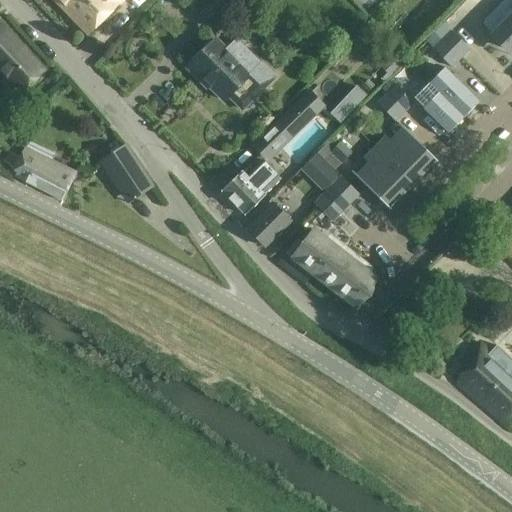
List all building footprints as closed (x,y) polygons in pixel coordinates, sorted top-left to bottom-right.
[(55,0),(86,32),(119,0),(55,0)] [(510,57),(511,55),(511,14),(490,37),(510,57)] [(0,70),(19,91),(44,69),(2,23),(0,24),(0,70)] [(442,41),(460,58),(469,49),(451,32),(442,41)] [(227,48),(217,38),(187,68),(186,67),(185,68),(198,80),(201,78),(223,100),(224,100),(223,98),(226,95),(244,113),(278,80),(236,38),(227,48)] [(451,68),(460,58),(442,41),(433,50),(451,68)] [(398,48),(388,58),(396,67),(407,57),(398,48)] [(429,84),(464,118),(479,103),(453,78),(444,69),(429,84)] [(448,133),(464,118),(429,84),(414,99),(423,108),(423,109),(448,133)] [(386,95),(404,112),(413,103),(395,86),(386,95)] [(395,122),(404,112),(386,95),(377,104),(395,122)] [(290,133),(277,120),(253,144),(266,157),(290,133)] [(375,148),(413,186),(420,179),(415,175),(432,158),(433,159),(433,158),(407,132),(406,132),(407,133),(395,146),(386,137),(375,148)] [(74,172),(53,162),(52,161),(55,156),(27,142),(14,170),(18,171),(15,176),(61,198),(74,172)] [(127,202),(151,185),(125,145),(100,161),(127,202)] [(407,192),(413,186),(375,148),(364,159),(373,168),(361,180),(360,179),(359,180),(386,206),(387,205),(386,205),(403,188),(407,192)] [(329,188),(337,179),(314,158),(306,167),(329,188)] [(280,179),(264,163),(260,167),(256,164),(253,168),(249,164),(221,191),(245,216),(273,189),(271,187),(280,179)] [(331,186),(349,204),(358,195),(340,177),(331,186)] [(273,201),(291,219),(308,200),(290,183),(273,201)] [(341,213),(349,204),(331,186),(323,195),(341,213)] [(332,222),(341,213),(323,195),(314,204),(332,222)] [(247,229),(264,246),(290,220),(272,203),(247,229)] [(313,275),(335,247),(313,230),(302,244),(297,239),(286,254),(313,275)] [(511,234),(509,232),(496,246),(504,254),(503,256),(511,264),(511,234)] [(330,288),(356,255),(348,248),(344,254),(335,247),(313,275),(330,288)] [(356,255),(330,288),(353,306),(374,278),(365,271),(369,265),(356,255)] [(490,351),(480,341),(464,357),(475,367),(459,385),(501,421),(511,410),(511,357),(497,344),(490,351)]
